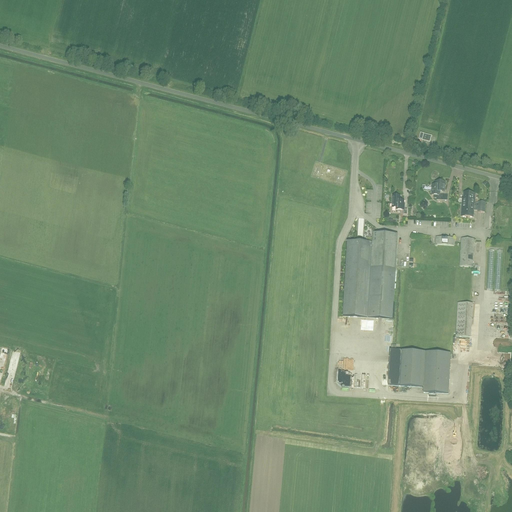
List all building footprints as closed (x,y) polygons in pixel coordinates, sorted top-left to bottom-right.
[(429,142),(431,137),(424,135),(424,134),(421,133),(419,140),(422,141),(429,142)] [(340,175),(338,183),(344,185),(346,177),(340,175)] [(435,184),(432,184),(431,195),(434,195),(434,198),(437,198),(437,200),(443,200),(443,195),(440,194),(440,192),(444,192),(445,182),(435,181),(435,184)] [(463,199),(462,199),(461,217),(473,217),(474,210),(476,210),(478,210),(478,212),(485,212),(485,202),(478,202),(478,203),(475,202),(475,193),(463,193),(463,199)] [(392,208),(396,208),(396,210),(403,210),(403,214),(407,215),(407,209),(404,208),(404,206),(403,206),(404,200),(399,200),(400,196),(392,195),(392,208)] [(373,233),(372,238),(366,238),(366,242),(360,242),(347,241),(343,317),(393,319),(398,234),(381,233),(380,232),(379,231),(372,231),(371,233),(373,233)] [(436,244),(454,245),(455,238),(436,237),(436,244)] [(462,238),(460,267),(472,267),(474,239),(462,238)] [(494,250),(489,250),(486,290),(492,290),(494,250)] [(503,251),(497,250),(494,290),(500,291),(503,251)] [(470,338),(472,304),(458,303),(455,337),(470,338)] [(498,324),(499,336),(502,336),(502,332),(507,332),(507,324),(498,324)] [(396,345),(391,345),(391,350),(390,350),(387,385),(423,387),(422,392),(448,394),(450,354),(396,350),(396,345)]
